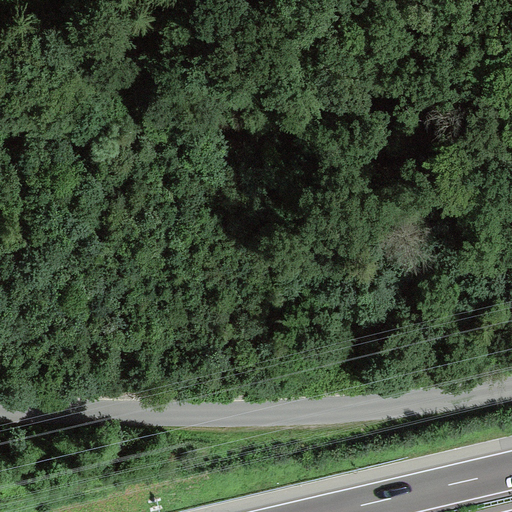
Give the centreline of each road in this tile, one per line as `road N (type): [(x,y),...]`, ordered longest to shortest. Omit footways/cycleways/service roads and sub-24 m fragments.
road 1 (track): [(503,0),(461,42),(256,120),(122,125),(0,110)]
road 2 (residential): [(0,408),(333,409),(511,387)]
road 3 (motorway): [(511,470),(333,511)]
